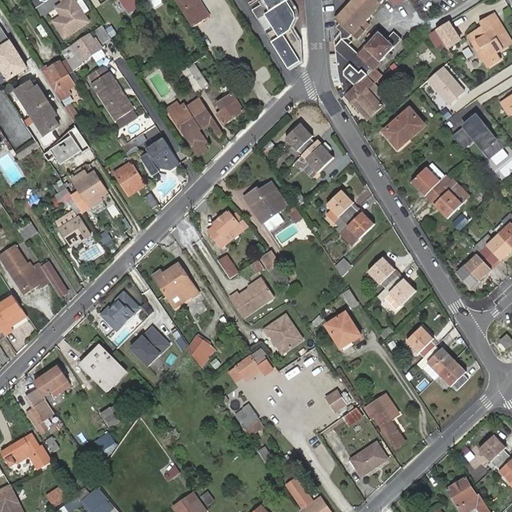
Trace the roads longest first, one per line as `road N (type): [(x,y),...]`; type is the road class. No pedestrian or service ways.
road 1 (residential): [(0,388),(319,74)]
road 2 (residential): [(319,74),(471,331)]
road 3 (residential): [(371,511),(504,384)]
